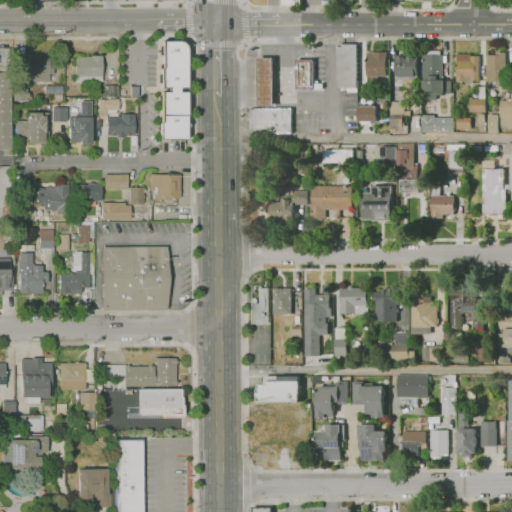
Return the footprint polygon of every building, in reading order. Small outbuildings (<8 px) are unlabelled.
[(161,41),(161,88),(185,88),(186,46),(182,41),(161,41)] [(337,45),(353,45),(353,88),(337,89),(337,45)] [(367,51),(385,51),(385,75),(367,75),(367,51)] [(506,53),(505,81),(487,81),(487,56),(497,56),(497,53),(506,53)] [(424,54),(424,77),(443,78),(444,55),(424,54)] [(49,57),(30,58),(31,82),(50,82),(49,57)] [(75,81),(101,82),(101,58),(75,57),(75,81)] [(254,57),(255,107),(271,107),(270,57),(254,57)] [(479,57),(457,57),(457,83),(472,83),(472,79),(479,79),(479,57)] [(293,60),(313,60),(313,90),(294,90),(293,60)] [(394,76),(418,76),(418,65),(394,65),(394,76)] [(0,71),(7,71),(9,148),(0,148),(0,71)] [(445,82),(422,82),(422,101),(435,102),(436,92),(445,93),(445,82)] [(104,95),(117,95),(117,86),(104,86),(104,95)] [(13,100),(25,100),(25,90),(13,90),(13,100)] [(159,91),(186,91),(186,138),(159,138),(159,91)] [(470,98),(485,97),(485,109),(470,109),(470,98)] [(104,109),(117,109),(117,100),(104,100),(104,109)] [(390,101),(389,130),(403,131),(404,101),(390,101)] [(500,101),(511,101),(511,115),(500,116),(500,101)] [(50,106),(51,119),(66,119),(66,105),(50,106)] [(360,106),(377,106),(377,120),(360,121),(360,106)] [(250,109),(291,109),(290,129),(250,129),(250,109)] [(30,111),(30,141),(41,142),(41,130),(44,130),(44,119),(39,119),(39,111),(30,111)] [(126,113),(126,134),(102,134),(102,119),(109,119),(109,113),(126,113)] [(423,114),(423,133),(453,133),(453,120),(434,120),(434,114),(423,114)] [(487,114),(487,132),(496,132),(497,114),(487,114)] [(92,117),(92,141),(68,141),(68,130),(73,130),(73,117),(92,117)] [(15,119),(25,119),(26,133),(15,133),(15,119)] [(457,121),(471,122),(471,130),(457,130),(457,121)] [(430,152),(442,152),(442,143),(430,143),(430,152)] [(357,145),(375,145),(375,169),(357,169),(357,145)] [(380,147),(380,171),(394,171),(394,147),(380,147)] [(323,149),(354,149),(354,166),(340,167),(340,161),(323,161),(323,149)] [(398,150),(398,170),(412,170),(412,150),(398,150)] [(448,150),(448,172),(463,172),(463,150),(448,150)] [(482,168),(506,167),(507,213),(482,213),(482,168)] [(0,168),(8,168),(7,211),(0,211),(0,168)] [(150,174),(181,173),(181,199),(155,199),(155,185),(150,185),(150,174)] [(104,174),(126,174),(126,188),(104,188),(104,174)] [(403,180),(438,179),(439,193),(403,195),(403,180)] [(73,183),(100,183),(100,199),(73,200),(73,183)] [(391,183),(392,220),(361,221),(361,193),(371,193),(371,183),(391,183)] [(66,185),(67,213),(39,213),(39,189),(52,189),(52,185),(66,185)] [(312,186),(351,185),(352,207),(312,208),(312,186)] [(19,186),(19,212),(31,212),(31,186),(19,186)] [(131,186),(131,202),(145,202),(145,186),(131,186)] [(307,189),(283,190),(284,202),(272,202),(273,223),(295,222),(294,207),(307,207),(307,189)] [(420,217),(454,217),(453,196),(420,197),(420,217)] [(102,201),(102,220),(130,220),(130,206),(125,206),(126,202),(102,201)] [(79,224),(79,244),(92,244),(93,225),(79,224)] [(52,228),(52,246),(39,246),(39,228),(52,228)] [(167,247),(167,311),(101,311),(102,248),(167,247)] [(72,249),(72,270),(88,270),(88,249),(72,249)] [(20,253),(20,289),(44,289),(44,267),(33,267),(33,253),(20,253)] [(0,288),(9,288),(8,262),(0,262),(0,288)] [(59,290),(87,289),(87,275),(59,275),(59,290)] [(450,295),(464,295),(464,286),(478,286),(478,314),(450,314),(450,295)] [(272,288),(290,287),(291,313),(273,314),(272,288)] [(411,287),(411,333),(432,332),(432,326),(438,326),(438,306),(432,306),(432,297),(424,297),(424,287),(411,287)] [(268,288),(269,323),(250,324),(249,304),(259,304),(259,288),(268,288)] [(306,288),(306,356),(319,356),(319,334),(328,334),(328,323),(326,323),(326,311),(330,311),(330,295),(315,295),(315,288),(306,288)] [(367,288),(340,288),(340,313),(366,313),(367,288)] [(374,297),(381,297),(381,288),(396,288),(397,321),(374,321),(374,297)] [(511,323),(500,323),(499,365),(510,365),(510,359),(511,359),(511,323)] [(335,328),(335,355),(346,355),(346,328),(335,328)] [(393,331),(408,331),(408,349),(414,349),(414,362),(384,362),(384,347),(394,347),(393,331)] [(452,345),(452,362),(470,362),(469,345),(452,345)] [(424,346),(444,346),(444,360),(424,360),(424,346)] [(478,346),(478,362),(491,361),(491,346),(478,346)] [(125,366),(154,365),(154,358),(174,357),(175,386),(126,386),(125,366)] [(50,396),(21,396),(20,358),(42,358),(43,363),(52,363),(50,396)] [(60,363),(86,363),(86,389),(59,388),(60,363)] [(101,377),(100,365),(121,364),(121,377),(101,377)] [(398,376),(429,375),(429,397),(398,397),(398,376)] [(266,380),(301,380),(301,402),(258,402),(258,385),(266,385),(266,380)] [(353,381),(365,381),(365,385),(386,385),(385,418),(367,417),(367,401),(353,400),(353,381)] [(347,383),(347,402),(335,402),(335,418),(316,418),(316,387),(337,386),(337,383),(347,383)] [(441,388),(441,415),(455,415),(455,388),(441,388)] [(139,414),(139,390),(181,390),(181,414),(139,414)] [(80,392),(93,392),(93,409),(80,409),(80,392)] [(24,406),(38,405),(38,397),(23,398),(24,406)] [(14,415),(14,400),(2,400),(1,415),(14,415)] [(419,407),(428,407),(427,416),(419,416),(419,407)] [(459,414),(459,455),(474,455),(475,414),(459,414)] [(18,415),(40,415),(40,429),(18,429),(18,415)] [(480,422),(480,448),(496,448),(496,422),(480,422)] [(342,425),(342,461),(316,460),(316,432),(325,432),(325,425),(342,425)] [(362,425),(363,462),(387,462),(387,431),(376,431),(376,425),(362,425)] [(429,430),(430,459),(448,459),(448,430),(429,430)] [(403,431),(425,431),(425,442),(404,443),(403,431)] [(44,438),(11,440),(12,467),(45,465),(44,438)] [(115,511),(116,439),(144,439),(144,511),(115,511)] [(78,469),(108,469),(109,506),(95,507),(95,501),(87,501),(87,488),(79,488),(78,469)]
